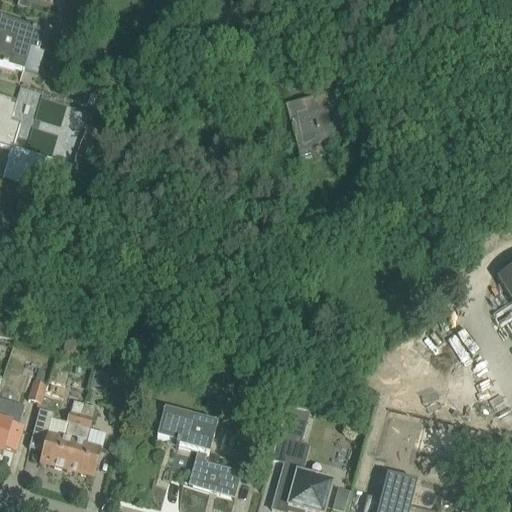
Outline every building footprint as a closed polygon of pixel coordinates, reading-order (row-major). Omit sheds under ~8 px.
[(20,1),(18,9),(29,12),(32,4),(20,1)] [(0,65),(24,72),(31,50),(39,52),(45,32),(0,19),(0,65)] [(66,22),(57,20),(55,30),(64,31),(66,22)] [(114,46),(110,42),(103,34),(89,46),(97,54),(100,58),(114,46)] [(285,107),(290,127),(300,162),(346,149),(344,140),(364,135),(350,83),(321,91),(323,99),(316,101),(315,99),(285,107)] [(0,148),(13,152),(21,126),(12,124),(18,104),(0,98),(0,148)] [(62,198),(70,168),(25,155),(16,185),(52,195),(62,198)] [(511,271),(498,281),(511,303),(511,271)] [(23,323),(0,317),(0,337),(18,342),(23,323)] [(83,339),(68,335),(64,353),(79,357),(83,339)] [(46,387),(35,383),(29,403),(40,406),(46,387)] [(63,442),(48,437),(40,467),(67,474),(85,406),(74,404),(71,415),(69,415),(63,442)] [(85,406),(67,474),(94,481),(102,452),(86,448),(91,432),(89,431),(96,409),(85,406)] [(302,448),(310,414),(286,408),(277,442),(302,448)] [(217,427),(165,412),(157,441),(177,446),(176,450),(178,451),(172,471),(186,474),(192,453),(198,455),(189,488),(234,501),(234,502),(235,503),(243,475),(206,465),(217,427)] [(51,427),(53,416),(39,413),(36,423),(51,427)] [(17,455),(23,431),(0,424),(0,455),(4,456),(5,451),(17,455)] [(422,458),(448,464),(451,451),(465,454),(470,433),(430,424),(422,458)] [(286,462),(278,494),(272,511),(288,511),(289,510),(296,511),(325,511),(333,484),(299,475),(302,466),(286,462)] [(345,511),(350,495),(338,492),(333,511),(345,511)] [(413,511),(368,500),(365,511),(413,511)]
